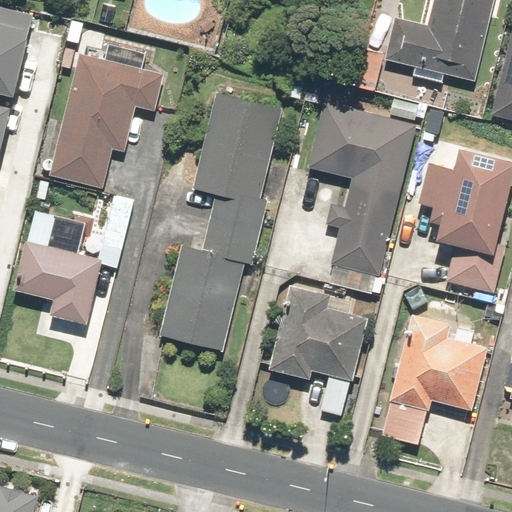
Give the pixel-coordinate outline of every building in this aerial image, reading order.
[(40,10),(0,0),(0,85),(22,90),(40,10)] [(489,0),(427,0),(421,27),(389,20),(380,61),(472,81),(489,0)] [(511,17),(508,17),(488,116),(511,121),(511,17)] [(155,74),(104,63),(108,46),(79,39),(50,175),(100,186),(108,151),(124,155),(134,110),(147,112),(155,74)] [(222,353),(243,267),(250,268),(266,201),(259,199),(279,112),(212,96),(189,195),(211,200),(199,254),(180,250),(159,338),(222,353)] [(19,103),(0,98),(0,162),(6,164),(19,103)] [(350,182),(343,210),(329,207),(324,227),(338,231),(331,259),(373,270),(409,128),(321,105),(305,171),(350,182)] [(420,172),(412,209),(424,212),(419,236),(430,239),(428,248),(449,253),(442,283),(492,294),(502,252),(488,249),(506,169),(450,156),(445,177),(420,172)] [(133,202),(113,197),(97,262),(72,256),(79,225),(31,214),(12,293),(48,302),(45,318),(84,327),(98,268),(117,273),(133,202)] [(287,285),(266,372),(308,381),(310,371),(347,380),(365,303),(287,285)] [(428,403),(465,413),(481,351),(444,341),(448,326),(407,315),(375,436),(416,447),(428,403)] [(0,511),(35,511),(40,492),(20,486),(21,483),(1,478),(0,480),(0,511)]
